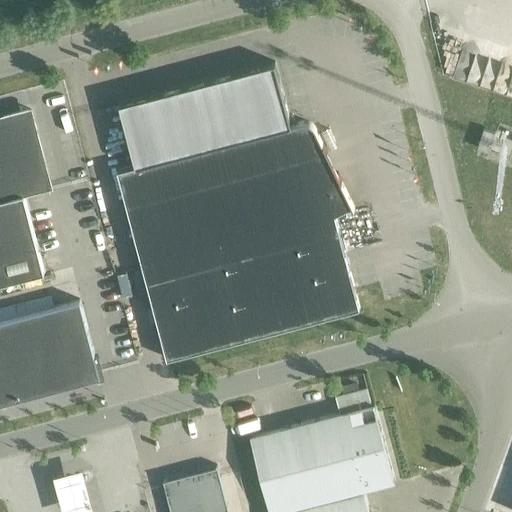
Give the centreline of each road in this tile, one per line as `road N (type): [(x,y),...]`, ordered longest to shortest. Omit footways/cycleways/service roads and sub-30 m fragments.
road 1 (residential): [(0,452),(441,334),(482,331)]
road 2 (residential): [(377,0),(406,34),(482,331)]
road 3 (residential): [(0,66),(253,0)]
road 4 (residential): [(469,511),(497,418),(482,331)]
